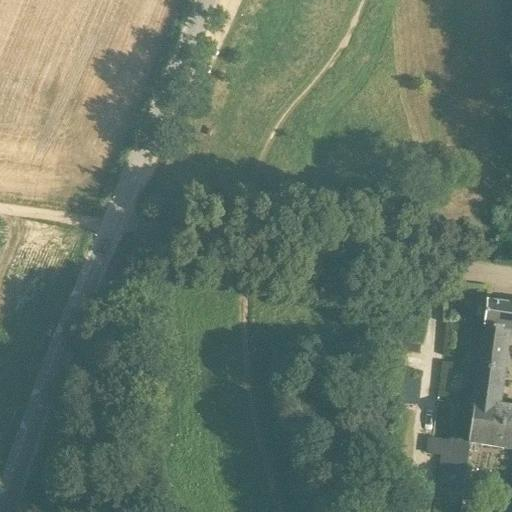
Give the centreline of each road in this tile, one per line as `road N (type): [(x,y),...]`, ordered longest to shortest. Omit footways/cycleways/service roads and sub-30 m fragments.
road 1 (tertiary): [(12,511),(69,340),(215,0)]
road 2 (track): [(0,208),(119,224)]
